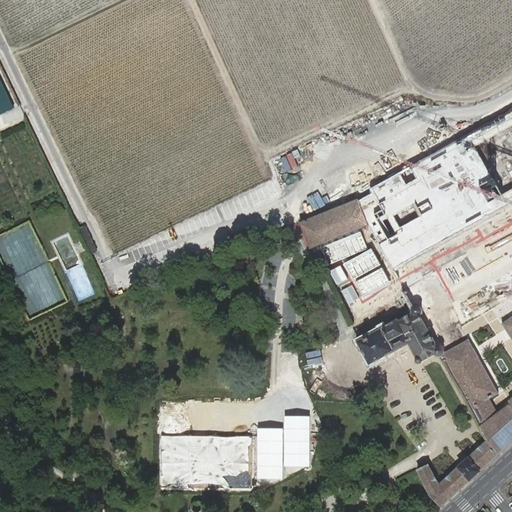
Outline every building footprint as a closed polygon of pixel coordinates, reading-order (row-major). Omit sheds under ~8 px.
[(359,199),(297,221),(306,248),(311,246),(369,226),(359,199)] [(250,228),(241,232),(246,242),(254,238),(250,228)] [(87,231),(81,234),(91,254),(97,251),(87,231)] [(246,242),(241,232),(230,236),(234,246),(246,242)] [(415,305),(408,306),(356,334),(353,336),(368,365),(406,345),(415,361),(430,353),(433,356),(439,354),(442,350),(436,340),(439,339),(435,333),(432,327),(423,329),(415,313),(418,309),(415,305)] [(511,314),(500,322),(511,341),(511,393),(506,398),(507,401),(496,411),(475,425),(483,439),(465,455),(479,470),(511,439),(511,314)] [(442,350),(439,354),(475,425),(496,411),(488,397),(496,392),(466,338),(442,350)] [(453,467),(466,481),(472,475),(479,470),(465,455),(459,461),(453,467)] [(426,494),(438,507),(466,481),(453,467),(436,482),(425,463),(413,469),(426,494)]
